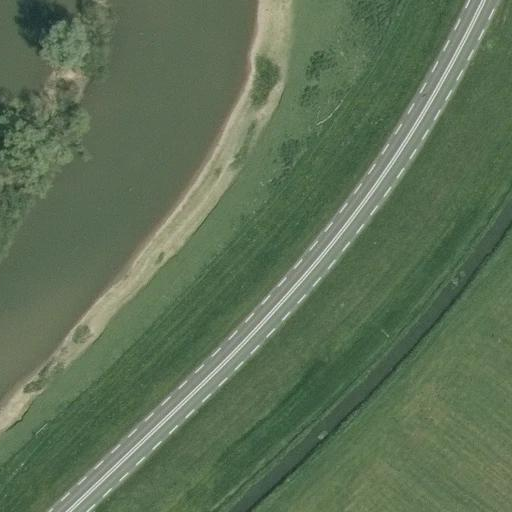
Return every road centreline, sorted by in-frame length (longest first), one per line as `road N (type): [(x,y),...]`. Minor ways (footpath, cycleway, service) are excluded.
road 1 (primary): [(68,511),(279,307),(339,236),(435,94),(482,0)]
road 2 (track): [(419,0),(339,132),(266,223),(0,497)]
